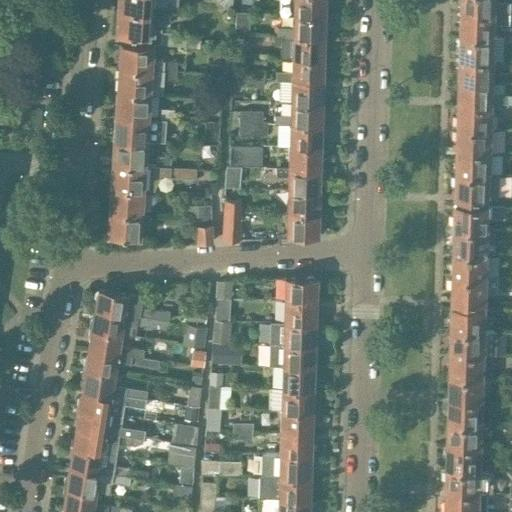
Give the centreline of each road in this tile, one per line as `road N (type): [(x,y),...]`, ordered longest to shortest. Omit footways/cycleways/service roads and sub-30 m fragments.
road 1 (residential): [(68,268),(367,257)]
road 2 (residential): [(86,0),(68,268)]
road 3 (residential): [(367,257),(375,0)]
road 4 (residential): [(357,511),(367,257)]
road 5 (residential): [(68,268),(26,511)]
